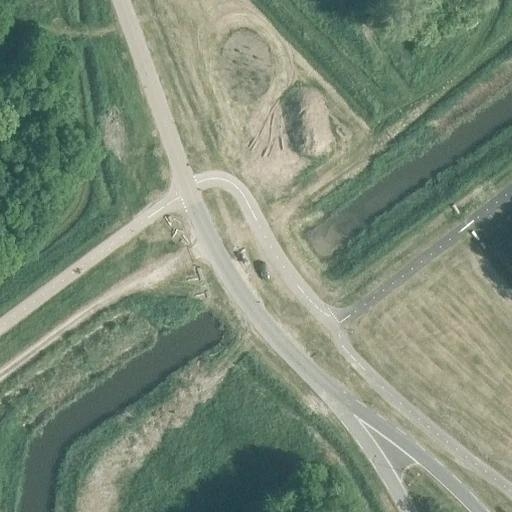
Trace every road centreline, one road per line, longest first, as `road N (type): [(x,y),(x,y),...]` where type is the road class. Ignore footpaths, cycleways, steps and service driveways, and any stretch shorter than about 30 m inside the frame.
road 1 (unclassified): [(341,402),(295,368),(220,262),(185,189),(120,0)]
road 2 (track): [(212,245),(109,296),(0,375)]
road 3 (unclassified): [(479,511),(421,457),(341,402)]
road 4 (unclassified): [(341,402),(407,511)]
